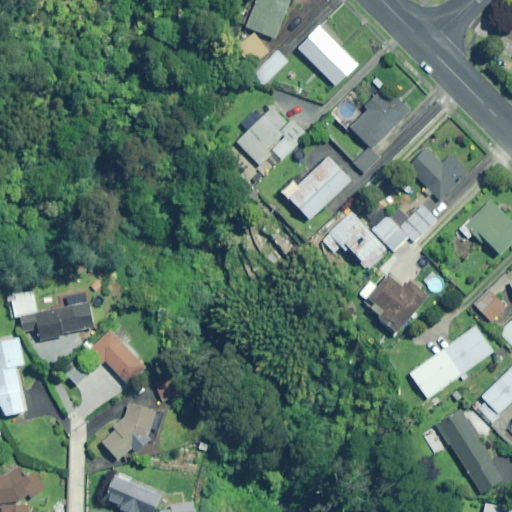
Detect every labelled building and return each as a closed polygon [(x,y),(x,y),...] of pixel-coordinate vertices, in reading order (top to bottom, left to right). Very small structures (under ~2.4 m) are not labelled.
[(290,0),(257,0),(245,30),(273,42),(290,0)] [(356,66),(319,29),(298,51),(335,88),(356,66)] [(268,53),(253,35),(235,49),(250,68),(268,53)] [(287,63),(275,51),(253,72),(265,85),(287,63)] [(368,147),(373,152),(409,114),(395,101),(390,106),(376,93),(363,107),(367,111),(349,130),(368,147)] [(267,152),(284,136),(281,132),(290,123),(274,106),(236,142),(259,167),(270,156),(267,152)] [(373,152),(368,147),(352,165),(364,176),(380,159),(373,152)] [(433,196),(440,203),(469,173),(450,154),(441,163),(425,148),(404,169),(426,189),(421,193),(428,200),(433,196)] [(349,181),(327,158),(286,196),(308,220),(349,181)] [(511,223),(488,199),(456,231),(470,246),(475,241),(481,246),(485,242),(500,258),(511,246),(511,223)] [(392,223),(408,238),(414,245),(437,222),(421,207),(406,222),(399,215),(392,223)] [(386,250),(370,233),(350,214),(347,218),(341,212),(327,226),(332,230),(328,235),(344,252),(347,249),(362,264),(372,253),(378,258),(386,250)] [(392,255),(408,238),(392,223),(386,217),(370,233),(386,250),(392,255)] [(428,295),(410,282),(405,288),(389,276),(368,302),(373,305),(369,311),(380,319),(378,322),(396,336),(428,295)] [(14,320),(18,319),(22,336),(36,333),(38,344),(64,339),(63,335),(96,328),(88,289),(57,295),(59,307),(37,311),(33,291),(9,296),(14,320)] [(505,309),(490,293),(474,307),(489,323),(505,309)] [(494,354),(475,328),(408,375),(427,401),(494,354)] [(145,369),(109,332),(85,355),(98,369),(104,363),(127,386),(145,369)] [(0,411),(1,419),(25,415),(17,368),(24,367),(18,338),(11,340),(10,336),(0,337),(0,411)] [(498,416),(511,402),(511,368),(481,398),(485,402),(478,409),(492,424),(499,417),(498,416)] [(150,432),(157,411),(130,402),(122,425),(103,443),(119,460),(150,432)] [(460,410),(434,425),(448,448),(451,446),(480,496),(502,482),(460,410)] [(0,511),(29,511),(29,501),(45,500),(43,475),(23,476),(22,467),(4,468),(4,471),(0,471),(0,511)] [(116,476),(105,501),(119,508),(117,511),(156,511),(163,497),(116,476)]
